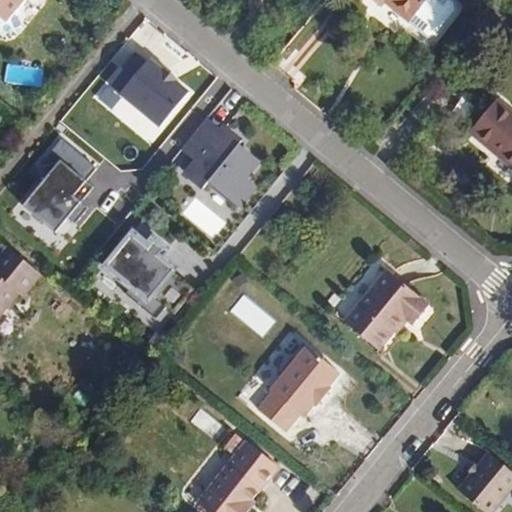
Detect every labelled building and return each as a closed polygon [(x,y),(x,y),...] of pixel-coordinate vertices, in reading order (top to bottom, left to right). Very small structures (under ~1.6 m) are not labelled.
[(0,0),(0,18),(4,22),(22,0),(0,0)] [(452,1),(450,0),(369,0),(372,3),(374,0),(380,0),(385,3),(424,35),(431,35),(452,8),(452,1)] [(385,3),(380,0),(374,0),(372,3),(380,9),(385,3)] [(188,93),(150,61),(147,65),(134,55),(109,85),(160,127),(188,93)] [(511,112),(496,100),(469,132),(497,156),(502,150),(511,158),(511,112)] [(242,142),(224,128),(221,132),(205,119),(181,148),(197,161),(187,174),(204,188),(207,183),(238,208),(253,189),(243,181),(258,163),(238,147),(242,142)] [(95,169),(62,141),(39,168),(49,176),(24,205),(57,234),(69,219),(75,224),(89,209),(81,202),(93,188),(85,180),(95,169)] [(511,158),(502,150),(497,156),(511,168),(511,158)] [(165,250),(153,239),(148,246),(131,232),(102,268),(128,290),(125,294),(156,320),(166,308),(174,315),(194,290),(173,272),(176,269),(160,256),(165,250)] [(0,315),(16,296),(21,299),(41,275),(8,247),(0,256),(0,315)] [(346,323),(378,350),(405,318),(414,325),(430,306),(388,272),(346,323)] [(241,313),(256,295),(239,279),(223,298),(241,313)] [(306,346),(269,391),(271,393),(257,410),(285,432),(299,415),(303,419),(314,405),(316,406),(330,388),(328,387),(339,373),(306,346)] [(66,423),(61,429),(66,434),(71,427),(66,423)] [(198,502),(210,511),(247,511),(255,503),(252,500),(259,491),(279,467),(248,441),(198,502)] [(511,467),(494,453),(464,490),(491,511),(495,511),(511,492),(511,467)] [(17,482),(0,468),(0,491),(6,496),(17,482)] [(263,493),(259,491),(252,500),(255,503),(263,493)]
